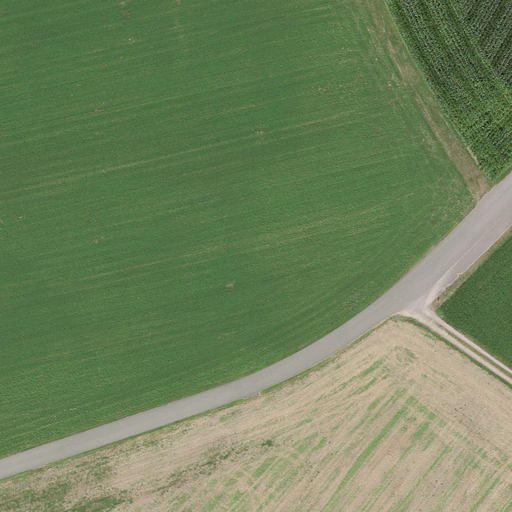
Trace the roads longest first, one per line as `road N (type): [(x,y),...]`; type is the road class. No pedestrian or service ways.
road 1 (unclassified): [(0,467),(294,364),(403,301),(492,212)]
road 2 (track): [(372,0),(408,78),(492,212)]
road 3 (track): [(403,301),(511,379)]
